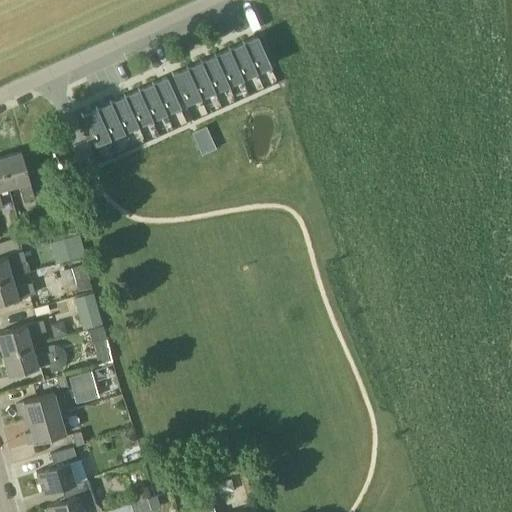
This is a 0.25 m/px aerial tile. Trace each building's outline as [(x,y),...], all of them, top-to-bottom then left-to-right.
[(242,41),(256,72),(257,72),(256,71),(269,65),(256,36),(243,42),(243,41),(242,41)] [(256,73),(256,72),(242,41),(242,42),(242,43),(229,48),(229,47),(228,48),(242,79),(243,78),(242,77),(255,72),(256,73)] [(215,54),(214,54),(228,85),(229,85),(228,84),(241,78),(242,79),(228,48),(228,49),(215,55),(215,54)] [(228,85),(214,54),(214,55),(201,61),(201,60),(200,60),(214,91),(215,91),(214,90),(227,84),(228,85)] [(187,66),(186,67),(200,98),(201,97),(200,96),(213,91),(214,92),(214,91),(200,60),(200,61),(200,62),(187,67),(187,66)] [(200,98),(186,67),(186,68),(182,70),(173,74),(172,73),(171,73),(185,104),(186,104),(186,103),(199,97),(200,98)] [(166,112),(179,106),(166,77),(156,81),(153,83),(152,82),(166,113),(166,112)] [(165,113),(166,113),(152,82),(151,82),(152,83),(139,89),(138,88),(152,119),(152,118),(165,113)] [(151,120),(152,119),(138,88),(137,89),(138,90),(125,95),(124,94),(124,95),(138,126),(138,125),(151,119),(151,120)] [(137,126),(138,126),(124,95),(123,95),(124,96),(111,102),(110,101),(124,132),(124,131),(137,125),(137,126)] [(96,107),(110,138),(110,137),(123,131),(123,132),(124,132),(110,101),(109,101),(110,102),(97,108),(96,107)] [(110,138),(96,107),(95,108),(96,109),(82,115),(82,114),(81,114),(95,145),(96,145),(96,144),(109,138),(109,139),(110,138)] [(197,130),(191,133),(201,155),(216,149),(206,127),(197,130)] [(0,157),(0,159),(8,187),(18,184),(23,201),(34,198),(27,175),(21,151),(0,157)] [(64,199),(46,203),(51,222),(58,220),(59,225),(70,221),(64,199)] [(59,225),(47,228),(51,242),(79,234),(75,220),(70,221),(59,225)] [(25,235),(16,238),(20,251),(22,250),(20,245),(27,243),(25,235)] [(77,235),(49,243),(54,264),(83,256),(77,235)] [(0,280),(11,277),(8,266),(25,261),(22,250),(20,251),(16,238),(0,242),(0,280)] [(91,287),(84,264),(72,268),(76,283),(78,291),(91,287)] [(11,277),(0,280),(0,303),(11,300),(34,293),(31,282),(14,287),(11,277)] [(92,295),(77,299),(84,326),(100,322),(92,295)] [(28,336),(45,330),(42,319),(19,327),(0,331),(0,348),(2,354),(31,346),(28,336)] [(103,337),(91,340),(95,354),(107,350),(103,337)] [(54,362),(51,351),(34,356),(31,346),(2,354),(8,376),(31,369),(54,362)] [(91,371),(69,377),(76,403),(98,396),(91,371)] [(64,374),(56,376),(59,389),(67,387),(64,374)] [(58,413),(53,392),(16,403),(19,414),(25,412),(28,422),(58,413)] [(58,413),(28,422),(31,431),(24,433),(27,444),(64,433),(58,413)] [(132,429),(120,433),(124,446),(136,442),(132,429)] [(80,430),(72,433),(75,445),(84,443),(80,430)] [(68,462),(77,459),(73,446),(50,453),(54,466),(36,471),(43,493),(60,487),(60,486),(74,482),(68,462)] [(213,477),(205,480),(208,492),(216,489),(213,477)] [(74,482),(60,486),(60,487),(64,499),(46,505),(48,511),(100,511),(102,511),(100,507),(93,501),(94,501),(87,478),(74,482)] [(208,492),(205,480),(197,482),(200,494),(208,492)] [(131,491),(134,502),(139,500),(147,498),(150,497),(147,486),(131,491)] [(147,498),(139,500),(142,511),(145,511),(151,511),(147,498)] [(142,511),(139,500),(134,502),(131,503),(133,511),(142,511)]
